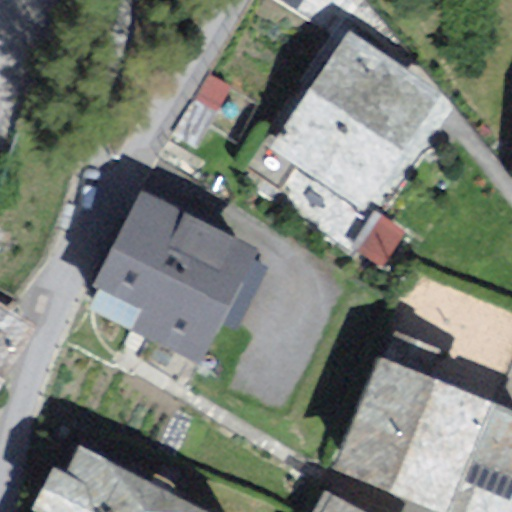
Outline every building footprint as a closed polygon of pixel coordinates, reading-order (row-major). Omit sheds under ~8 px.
[(349,36),(271,154),(368,218),(446,100),(349,36)] [(136,187),(78,308),(202,366),(260,245),(136,187)] [(0,389),(38,324),(0,302),(0,389)] [(464,511),(505,404),(378,357),(335,474),(437,511),(464,511)] [(201,511),(78,450),(53,511),(201,511)] [(355,511),(325,496),(316,511),(355,511)]
